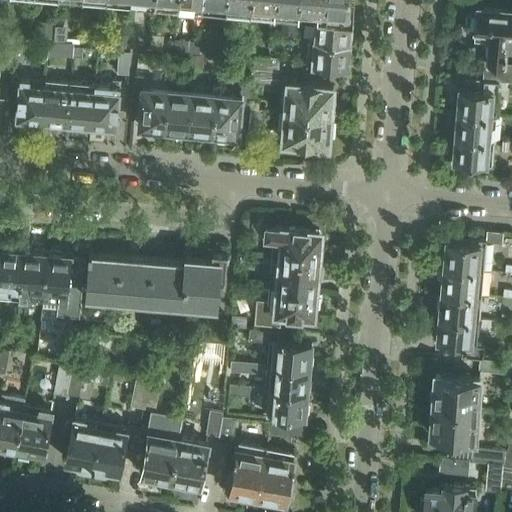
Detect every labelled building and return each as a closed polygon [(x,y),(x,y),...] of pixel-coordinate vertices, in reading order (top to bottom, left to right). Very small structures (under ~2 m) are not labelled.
[(251,0),(251,7),(274,9),(275,0),(251,0)] [(275,0),(274,9),(299,11),(300,1),(299,2),(299,0),(275,0)] [(318,14),(327,14),(327,0),(299,0),(299,2),(300,1),(319,3),(318,14)] [(327,0),(327,14),(349,16),(349,0),(327,0)] [(490,38),(487,78),(499,79),(511,79),(511,7),(478,4),(477,8),(472,8),(467,12),(467,19),(471,24),(476,25),(475,37),(490,38)] [(314,37),(350,41),(350,38),(352,37),(353,30),(351,27),(352,18),(354,18),(354,16),(349,16),(327,14),(318,14),(317,22),(315,24),(314,37)] [(68,39),(69,23),(55,22),(53,51),(85,53),(86,40),(68,39)] [(0,60),(11,62),(11,58),(13,37),(2,36),(0,55),(0,60)] [(13,37),(11,58),(24,59),(26,38),(13,37)] [(350,41),(314,37),(310,37),(307,62),(348,66),(349,54),(351,53),(351,45),(350,43),(350,41)] [(199,52),(222,55),(223,43),(200,41),(199,52)] [(117,70),(130,71),(131,50),(119,49),(117,70)] [(255,67),(279,69),(280,56),(256,54),(255,67)] [(279,69),(255,67),(254,81),(277,83),(279,69)] [(26,117),(43,119),(47,78),(20,75),(17,116),(18,117),(19,115),(26,116),(26,117)] [(458,110),(496,114),(499,79),(487,78),(484,77),(483,87),(460,86),(459,96),(457,98),(456,106),(458,109),(458,110)] [(47,78),(43,119),(58,120),(59,119),(66,119),(66,121),(67,121),(71,80),(47,78)] [(96,82),(92,123),(108,124),(108,123),(115,124),(115,125),(117,125),(121,79),(114,78),(113,84),(96,82)] [(75,122),(92,123),(96,82),(71,80),(67,121),(68,119),(76,120),(75,122)] [(287,111),(335,115),(336,96),(333,95),(334,84),(322,83),(302,81),(301,82),(289,80),(287,111)] [(218,92),(214,132),(216,132),(219,134),(225,135),(228,133),(239,134),(241,119),(242,119),(242,110),(242,107),(251,108),(253,85),(244,84),(243,94),(218,92)] [(166,127),(170,88),(143,85),(139,125),(151,126),(153,128),(160,129),(163,127),(166,127)] [(194,90),(170,88),(166,127),(190,130),(194,90)] [(190,130),(214,132),(218,92),(194,90),(190,130)] [(251,108),(249,132),(264,133),(266,109),(251,108)] [(456,134),(494,138),(496,114),(458,110),(457,120),(455,122),(454,131),(456,133),(456,134)] [(335,115),(287,111),(284,140),(329,144),(330,133),(333,134),(335,115)] [(494,138),(456,134),(455,144),(453,146),(452,155),(454,157),(454,159),(492,163),(494,138)] [(273,252),(320,257),(320,256),(322,252),(323,244),(321,240),(322,231),(320,228),(266,223),(265,238),(274,239),(273,252)] [(444,265),(484,268),(486,237),(469,236),(469,241),(446,239),(446,242),(444,243),(443,252),(445,254),(444,265)] [(0,245),(0,289),(20,291),(24,248),(14,247),(12,245),(4,244),(0,245)] [(187,260),(92,252),(92,250),(90,250),(89,256),(91,256),(88,293),(217,304),(218,287),(225,287),(228,250),(214,249),(214,247),(196,245),(196,247),(188,247),(187,260)] [(32,249),(24,248),(20,291),(44,294),(48,250),(44,248),(35,247),(32,249)] [(48,250),(44,294),(68,296),(72,252),(63,252),(60,249),(52,249),(48,250)] [(273,252),(270,283),(317,287),(318,280),(321,280),(322,264),(319,264),(320,257),(273,252)] [(443,279),(442,290),(481,293),(484,268),(444,265),(444,266),(442,268),(441,277),(443,279)] [(317,287),(270,283),(268,310),(312,314),(315,312),(316,303),(318,300),(319,291),(317,288),(317,287)] [(441,304),(440,315),(479,318),(481,293),(442,290),(442,291),(439,293),(439,301),(441,304)] [(232,324),(251,326),(257,327),(259,315),(233,313),(232,324)] [(462,354),(482,356),(484,356),(484,353),(492,354),(493,346),(485,345),(485,342),(477,342),(479,318),(440,315),(440,316),(438,318),(437,326),(439,329),(438,340),(463,342),(462,354)] [(271,339),(269,362),(311,366),(311,364),(313,363),(314,354),(312,352),(313,341),(272,337),(273,328),(257,327),(251,326),(250,337),(271,339)] [(0,368),(4,369),(8,348),(0,346),(0,368)] [(511,358),(484,356),(482,356),(481,368),(511,370),(511,358)] [(259,370),(260,359),(233,357),(232,368),(259,370)] [(56,391),(68,393),(74,361),(62,359),(56,391)] [(74,361),(68,393),(79,395),(85,364),(74,361)] [(269,362),(267,387),(309,390),(309,388),(312,386),(312,378),(310,376),(311,366),(269,362)] [(430,403),(478,408),(480,375),(437,372),(436,387),(431,389),(430,403)] [(133,403),(145,406),(151,376),(139,373),(133,403)] [(151,376),(145,406),(156,408),(162,378),(151,376)] [(230,394),(245,395),(245,394),(248,394),(249,385),(231,383),(230,394)] [(309,390),(267,387),(264,410),(307,414),(307,412),(309,410),(310,402),(308,399),(309,390)] [(3,448),(16,451),(25,402),(24,402),(25,395),(1,390),(0,394),(0,445),(1,446),(3,448)] [(25,402),(16,451),(31,454),(33,452),(44,454),(53,407),(25,402)] [(478,408),(430,403),(429,416),(433,419),(432,434),(476,438),(478,408)] [(220,435),(224,416),(225,410),(211,408),(208,433),(220,435)] [(81,464),(93,466),(102,419),(76,414),(67,459),(78,461),(81,464)] [(224,416),(220,435),(219,440),(231,442),(236,417),(224,416)] [(102,419),(93,466),(106,468),(110,467),(120,469),(129,423),(102,419)] [(271,432),(303,434),(304,423),(272,420),(271,432)] [(159,478),(171,480),(179,435),(163,432),(164,427),(161,423),(152,421),(142,471),(156,474),(159,478)] [(179,435),(171,480),(184,482),(188,480),(202,482),(209,441),(179,435)] [(245,494),(258,496),(268,445),(238,440),(233,471),(231,470),(227,488),(242,491),(245,494)] [(268,445),(258,496),(271,499),(274,497),(289,500),(292,482),(290,481),(296,450),(268,445)] [(490,459),(503,461),(506,461),(507,449),(474,446),(473,458),(490,459)] [(444,470),(468,472),(469,458),(442,455),(441,469),(444,470)] [(503,461),(490,459),(487,487),(501,489),(503,461)] [(426,493),(421,492),(420,508),(424,509),(424,511),(474,511),(477,485),(443,482),(442,482),(440,482),(440,487),(427,486),(426,493)]
